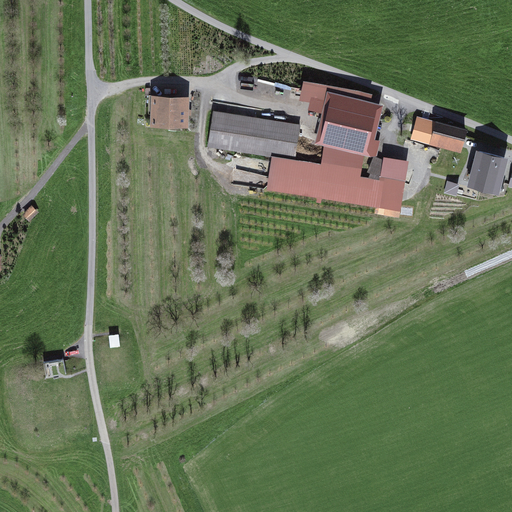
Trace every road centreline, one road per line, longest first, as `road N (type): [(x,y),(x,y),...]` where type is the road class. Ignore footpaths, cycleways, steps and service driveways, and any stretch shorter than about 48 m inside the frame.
road 1 (track): [(88,0),(88,344),(115,511)]
road 2 (residential): [(173,0),(255,42),(511,139)]
road 3 (track): [(1,226),(91,117)]
